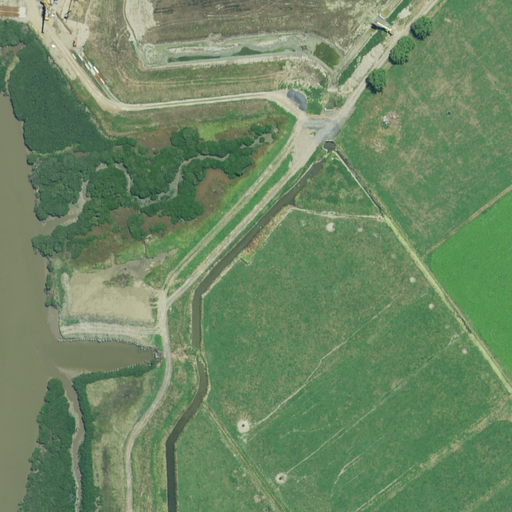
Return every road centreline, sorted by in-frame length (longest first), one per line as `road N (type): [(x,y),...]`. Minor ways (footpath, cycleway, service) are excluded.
road 1 (track): [(30,0),(34,16),(103,102),(273,95),(303,122),(335,123)]
road 2 (track): [(436,0),(335,123)]
